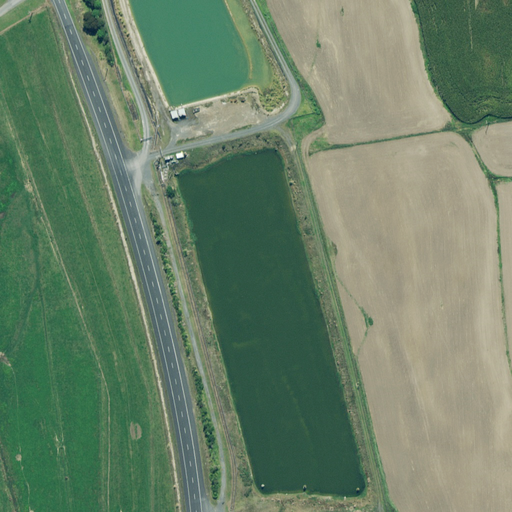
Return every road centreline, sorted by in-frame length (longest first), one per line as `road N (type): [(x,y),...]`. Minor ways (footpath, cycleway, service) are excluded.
road 1 (tertiary): [(58,0),(108,134),(168,345),(196,511)]
road 2 (track): [(377,511),(294,150),(274,121)]
road 3 (track): [(222,511),(217,431),(146,156)]
road 4 (track): [(146,156),(147,123),(104,0)]
road 5 (track): [(253,0),(293,81),(288,109),(274,121)]
